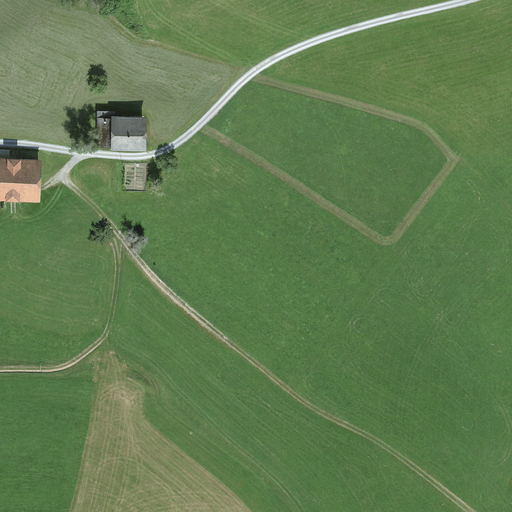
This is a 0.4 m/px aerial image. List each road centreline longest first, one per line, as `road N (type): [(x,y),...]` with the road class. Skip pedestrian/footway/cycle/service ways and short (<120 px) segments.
road 1 (track): [(0,143),(160,154),(266,62),(345,31),(472,0)]
road 2 (track): [(118,239),(241,358),(473,511)]
road 3 (track): [(0,372),(68,366),(111,327),(118,239),(64,175),(89,154)]
